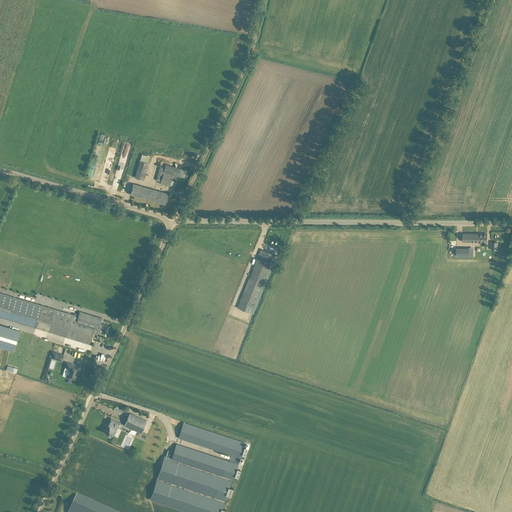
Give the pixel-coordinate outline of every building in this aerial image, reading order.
[(144,180),(150,156),(142,154),(135,177),(144,180)] [(161,181),(160,183),(170,186),(173,175),(173,174),(178,176),(181,168),(165,164),(164,168),(160,166),(157,175),(156,180),(161,181)] [(165,204),(167,199),(168,194),(133,184),(130,194),(165,204)] [(487,239),(487,234),(463,234),(463,239),(463,241),(487,242),(487,239)] [(456,248),(456,256),(469,256),(469,249),(465,249),(465,248),(456,248)] [(278,255),(275,254),(261,249),(260,254),(240,302),(251,306),(256,308),(278,255)] [(0,292),(0,316),(36,327),(48,331),(84,342),(89,343),(92,333),(97,334),(97,335),(99,329),(100,329),(100,328),(102,328),(102,325),(100,324),(102,318),(80,311),(79,314),(78,316),(74,315),(54,309),(43,305),(0,292)] [(0,346),(13,351),(19,330),(0,324),(0,346)] [(63,355),(52,352),(51,358),(61,361),(63,355)] [(73,364),(66,362),(65,367),(69,369),(66,377),(75,380),(77,373),(78,374),(78,372),(78,370),(79,370),(79,369),(72,367),(73,364)] [(8,365),(6,370),(16,373),(18,368),(8,365)] [(141,433),(146,420),(130,413),(124,425),(131,428),(141,433)] [(111,418),(104,432),(107,434),(107,435),(109,436),(110,435),(113,436),(120,422),(111,418)] [(245,443),(183,422),(178,438),(231,455),(229,461),(176,444),(171,458),(171,460),(231,480),(233,480),(234,477),(238,478),(240,470),(237,469),(241,458),(244,459),(248,448),(244,447),(245,443)] [(229,486),(231,480),(171,460),(171,458),(166,456),(162,468),(151,500),(187,511),(224,511),(226,509),(221,507),(226,494),(230,496),(233,488),(229,486)] [(115,511),(78,495),(69,511),(115,511)]
